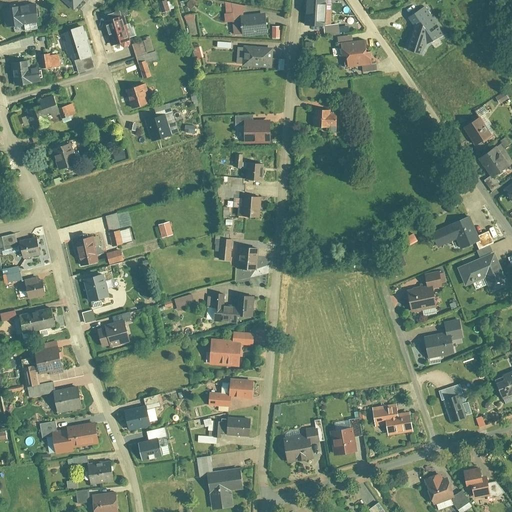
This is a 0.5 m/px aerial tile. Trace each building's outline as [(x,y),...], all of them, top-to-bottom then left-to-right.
[(83,0),(63,0),(75,10),(83,0)] [(325,0),(306,0),(305,25),(324,26),(325,0)] [(37,6),(7,11),(9,28),(40,23),(37,6)] [(409,17),(416,27),(408,48),(422,53),(426,42),(428,45),(444,34),(426,6),(409,17)] [(265,14),(240,17),(243,36),(267,33),(265,14)] [(121,17),(104,22),(111,45),(128,40),(121,17)] [(92,55),(84,25),(65,30),(74,60),(92,55)] [(365,40),(338,43),(340,56),(344,55),(345,67),(372,64),(371,51),(367,51),(365,40)] [(150,41),(134,46),(138,57),(154,52),(150,41)] [(274,46),(244,45),(242,65),(272,67),(274,46)] [(39,54),(41,69),(59,67),(58,55),(50,56),(50,53),(39,54)] [(28,60),(12,62),(14,87),(31,85),(31,83),(38,82),(37,68),(29,69),(28,60)] [(143,84),(126,89),(131,108),(149,103),(143,84)] [(59,118),(54,101),(28,109),(37,133),(51,129),(49,121),(59,118)] [(330,109),(314,109),(315,125),(338,125),(337,114),(330,114),(330,109)] [(162,115),(145,120),(151,140),(168,135),(162,115)] [(477,122),(461,132),(473,149),(488,139),(477,122)] [(271,123),(246,124),(246,142),(271,142),(271,123)] [(67,143),(50,148),(59,168),(74,163),(67,143)] [(496,143),(479,155),(493,175),(510,163),(496,143)] [(262,179),(263,165),(248,164),(247,178),(262,179)] [(242,216),(260,218),(262,199),(243,198),(242,216)] [(129,213),(109,217),(111,230),(132,226),(129,213)] [(479,243),(469,218),(431,233),(438,250),(457,242),(460,250),(479,243)] [(172,235),(169,223),(159,226),(162,238),(172,235)] [(119,232),(109,234),(112,247),(122,245),(119,232)] [(6,251),(19,248),(15,235),(3,238),(6,251)] [(81,267),(97,263),(91,238),(75,241),(81,267)] [(40,254),(38,241),(22,245),(24,257),(40,254)] [(220,260),(231,260),(232,241),(221,241),(220,260)] [(238,269),(256,271),(258,250),(240,248),(238,269)] [(111,265),(124,261),(121,251),(107,254),(111,265)] [(493,257),(457,270),(465,288),(484,281),(489,292),(504,287),(493,257)] [(21,267),(6,270),(9,282),(24,279),(21,267)] [(84,281),(89,301),(107,296),(103,277),(84,281)] [(28,297),(45,293),(43,281),(25,285),(28,297)] [(433,293),(408,297),(411,314),(436,309),(433,293)] [(224,295),(213,294),(212,313),(214,313),(222,314),(223,306),(224,295)] [(237,315),(253,317),(254,298),(234,296),(233,307),(232,315),(237,315)] [(193,297),(177,301),(179,310),(196,306),(193,297)] [(222,314),(214,313),(213,321),(236,323),(237,315),(232,315),(233,307),(223,306),(222,314)] [(23,333),(55,325),(52,311),(19,319),(23,333)] [(108,348),(128,342),(123,323),(103,329),(103,331),(98,332),(102,347),(108,346),(108,348)] [(444,325),(447,339),(450,338),(451,342),(462,341),(460,323),(444,325)] [(240,346),(253,347),(254,335),(235,334),(234,345),(240,346)] [(447,339),(425,342),(427,359),(453,356),(451,342),(450,338),(447,339)] [(211,365),(239,367),(240,346),(234,345),(212,344),(211,365)] [(37,373),(62,367),(58,351),(34,356),(36,366),(37,373)] [(40,385),(36,366),(22,369),(26,388),(40,385)] [(511,396),(511,373),(494,381),(502,400),(511,396)] [(229,396),(252,399),(254,384),(231,382),(229,396)] [(58,413),(82,408),(78,392),(54,396),(58,413)] [(228,408),(229,396),(210,395),(209,406),(228,408)] [(450,425),(466,420),(459,398),(442,402),(450,425)] [(397,407),(372,411),(376,429),(386,427),(388,436),(412,433),(409,414),(398,415),(397,407)] [(129,431),(149,426),(145,410),(124,415),(129,431)] [(228,420),(227,436),(248,438),(249,422),(228,420)] [(52,437),(58,436),(55,424),(40,427),(43,439),(52,437)] [(72,448),(98,443),(95,426),(68,431),(68,435),(58,436),(52,437),(56,455),(73,452),(72,448)] [(352,427),(332,430),(336,457),(356,454),(352,427)] [(310,441),(285,445),(287,461),(313,457),(310,441)] [(158,443),(141,447),(144,461),(162,458),(158,443)] [(207,476),(212,476),(210,458),(197,459),(200,478),(207,476)] [(90,484),(113,481),(111,465),(87,468),(90,484)] [(478,470),(461,472),(465,492),(481,489),(478,470)] [(207,476),(212,510),(231,507),(229,491),(242,489),(239,472),(212,476),(207,476)] [(451,499),(444,477),(425,483),(433,505),(451,499)] [(94,511),(117,511),(115,496),(93,499),(94,511)]
